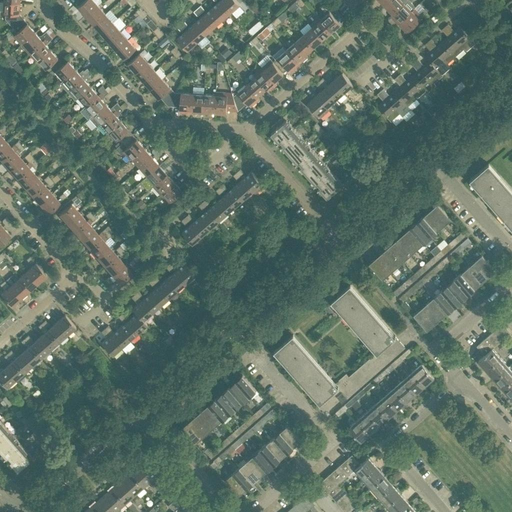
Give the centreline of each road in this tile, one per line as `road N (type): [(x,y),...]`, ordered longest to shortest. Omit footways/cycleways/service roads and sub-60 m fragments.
road 1 (tertiary): [(138,412),(338,237)]
road 2 (residential): [(252,511),(332,441),(258,356)]
road 3 (residential): [(41,0),(155,126),(171,127)]
road 4 (residential): [(445,511),(394,444),(461,381)]
road 5 (residential): [(244,131),(367,22)]
road 6 (tertiary): [(25,511),(138,412)]
road 7 (residential): [(338,237),(244,131)]
road 8 (residential): [(461,381),(444,360),(444,344),(511,284)]
road 9 (residential): [(225,511),(138,412)]
road 10 (residential): [(511,251),(429,157)]
road 11 (tertiary): [(338,237),(429,157)]
